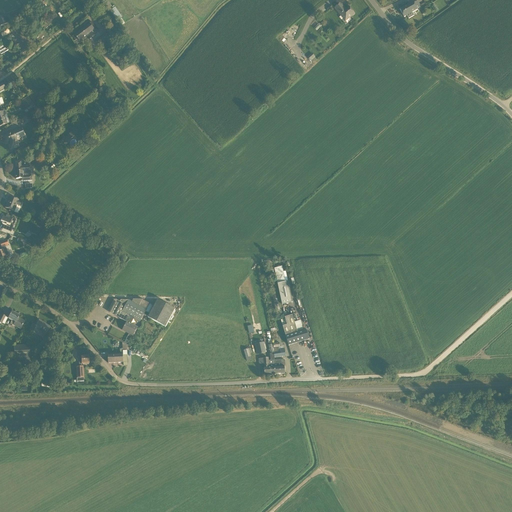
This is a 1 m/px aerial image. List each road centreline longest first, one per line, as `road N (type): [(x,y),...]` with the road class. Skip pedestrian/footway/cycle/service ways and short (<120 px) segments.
road 1 (unclassified): [(0,284),(66,319),(111,374),(136,385),(414,376),(511,291)]
road 2 (unclassified): [(511,109),(414,42),(373,0)]
road 3 (track): [(0,80),(97,0)]
